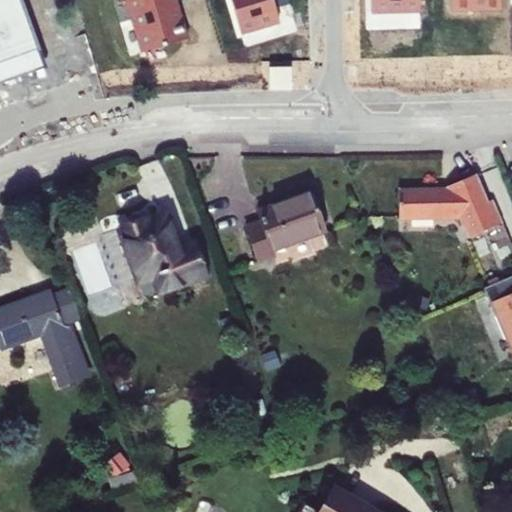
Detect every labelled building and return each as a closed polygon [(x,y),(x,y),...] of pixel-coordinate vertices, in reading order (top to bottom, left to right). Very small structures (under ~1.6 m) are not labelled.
[(0,0),(0,88),(6,87),(1,70),(27,61),(32,77),(56,69),(49,47),(36,51),(18,0),(0,0)] [(135,14),(145,47),(187,34),(181,13),(179,14),(175,2),(177,1),(176,0),(127,0),(132,15),(135,14)] [(229,0),(238,30),(276,18),(272,5),(287,1),(286,0),(229,0)] [(416,0),(367,0),(368,10),(417,8),(416,0)] [(291,68),(267,68),(267,92),(291,92),(291,68)] [(430,195),(382,197),(382,225),(444,223),(453,242),(489,227),(478,205),(473,207),(460,180),(429,193),(430,195)] [(313,236),(297,197),(246,217),(250,227),(234,233),(247,268),(263,262),(261,257),(313,236)] [(146,218),(102,234),(120,287),(135,281),(141,298),(187,282),(175,248),(159,254),(146,218)] [(503,280),(472,294),(504,361),(511,357),(511,293),(509,295),(503,280)] [(65,369),(40,300),(0,314),(0,354),(32,343),(44,377),(65,369)] [(305,511),(295,506),(291,511),(367,511),(323,486),(308,511),(305,511)] [(203,511),(234,511),(235,508),(206,501),(203,511)]
